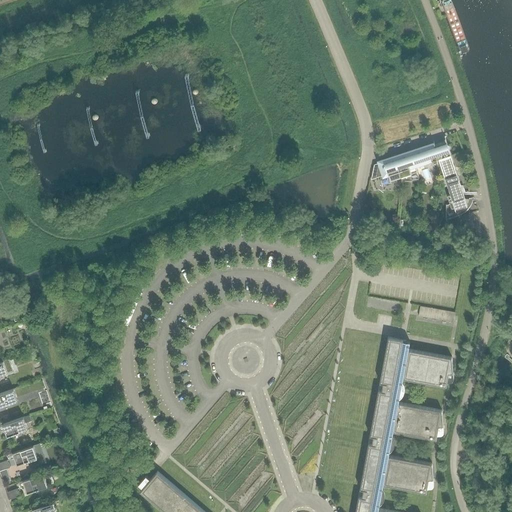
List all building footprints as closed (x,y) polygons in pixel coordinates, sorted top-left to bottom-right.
[(448,0),(439,0),(464,69),(472,67),(448,0)] [(467,206),(451,157),(445,138),(433,142),(450,195),(447,196),(450,205),(447,206),(446,219),(458,215),(456,209),(467,206)] [(431,162),(427,147),(415,151),(415,149),(411,150),(411,152),(410,152),(415,167),(416,167),(417,172),(425,170),(423,164),(431,162)] [(415,167),(410,152),(410,153),(409,151),(405,152),(406,154),(395,158),(401,177),(403,182),(412,182),(412,180),(419,180),(419,176),(417,172),(416,167),(415,167)] [(401,177),(395,158),(383,161),(383,159),(379,160),(380,163),(378,163),(378,164),(382,176),(384,182),(401,177)] [(446,304),(440,303),(439,309),(437,319),(443,321),(446,304)] [(443,321),(450,322),(453,306),(446,304),(443,321)] [(430,318),(432,308),(420,306),(419,316),(430,318)] [(459,323),(462,307),(453,306),(450,322),(459,323)] [(439,309),(432,308),(430,318),(437,319),(439,309)] [(398,511),(379,508),(383,485),(426,493),(427,488),(431,488),(432,488),(432,487),(433,487),(433,486),(434,485),(434,484),(432,463),(389,455),(393,431),(436,440),(437,435),(441,435),(442,435),(442,434),(443,434),(443,433),(444,432),(444,431),(442,410),(399,402),(403,378),(446,387),(447,382),(451,382),(452,381),(453,381),(453,380),(454,379),(454,378),(452,357),(409,349),(410,342),(391,339),(358,511),(204,511),(157,471),(150,479),(146,476),(138,485),(142,488),(140,491),(164,511),(398,511)] [(9,359),(3,361),(0,361),(0,375),(13,371),(9,359)] [(13,389),(0,393),(0,407),(18,401),(13,389)] [(25,423),(31,421),(29,415),(0,425),(0,428),(1,431),(5,429),(7,437),(28,429),(25,423)] [(59,428),(54,430),(57,438),(62,436),(59,428)] [(39,443),(9,454),(11,459),(14,458),(17,465),(28,461),(30,468),(46,462),(39,443)] [(0,462),(0,470),(10,467),(8,460),(0,462)] [(27,493),(48,486),(43,474),(19,482),(21,487),(24,486),(27,493)] [(6,493),(9,500),(20,496),(18,489),(6,493)] [(56,511),(53,502),(29,511),(56,511)]
